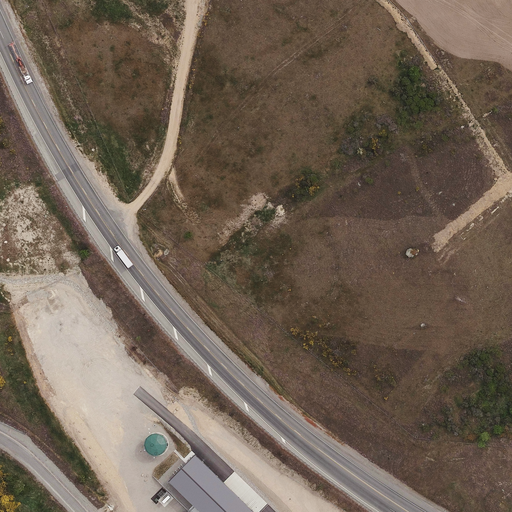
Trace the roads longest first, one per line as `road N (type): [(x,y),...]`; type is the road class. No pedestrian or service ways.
road 1 (primary): [(0,30),(44,122),(115,236),(174,311),(276,415),(409,511)]
road 2 (track): [(115,236),(162,162),(211,0)]
road 3 (track): [(130,511),(86,421),(115,397)]
